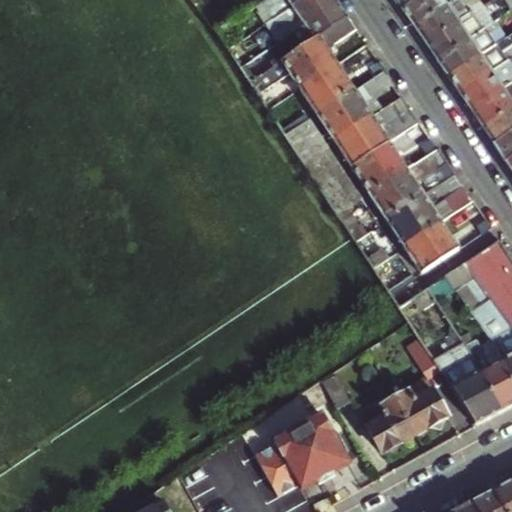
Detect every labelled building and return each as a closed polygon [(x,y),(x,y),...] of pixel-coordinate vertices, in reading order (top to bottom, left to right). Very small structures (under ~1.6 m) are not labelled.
[(268,0),(279,16),(303,0),(268,0)] [(336,0),(303,0),(279,16),(268,23),(280,42),(338,2),(336,0)] [(397,0),(403,9),(416,0),(397,0)] [(416,0),(403,9),(415,26),(448,3),(452,0),(416,0)] [(458,0),(452,0),(448,3),(415,26),(427,43),(472,12),(478,9),(471,0),(462,6),(458,0)] [(493,0),(504,16),(511,10),(511,5),(508,0),(493,0)] [(349,18),(338,2),(280,42),(290,57),(300,50),(349,18)] [(478,9),(472,12),(427,43),(438,60),(484,29),(486,28),(489,25),(478,9)] [(358,31),(349,18),(300,50),(318,76),(338,63),(334,57),(340,53),(335,45),(358,31)] [(450,78),(498,45),(486,28),(484,29),(438,60),(450,78)] [(218,33),(228,49),(242,40),(235,30),(228,34),(225,29),(218,33)] [(511,35),(498,45),(450,78),(461,94),(509,62),(504,54),(511,48),(511,35)] [(241,68),(254,60),(242,40),(228,49),(241,68)] [(318,76),(300,50),(290,57),(264,74),(251,83),(255,89),(262,84),(266,90),(291,74),(300,88),(318,76)] [(264,74),(254,60),(241,68),(251,83),(264,74)] [(461,94),(472,111),(511,84),(511,66),(509,62),(461,94)] [(338,63),(318,76),(337,104),(357,91),(338,63)] [(386,72),(379,63),(369,69),(375,78),(386,72)] [(375,78),(362,87),(370,100),(394,84),(386,72),(375,78)] [(337,104),(318,76),(300,88),(319,117),(337,104)] [(511,84),(472,111),(484,128),(511,109),(511,84)] [(357,91),(337,104),(354,130),(374,116),(357,91)] [(353,168),(371,156),(390,142),(420,122),(403,97),(374,116),(354,130),(336,142),(353,168)] [(319,117),(336,142),(354,130),(337,104),(319,117)] [(495,144),(511,132),(511,109),(484,128),(495,144)] [(283,133),(287,138),(304,127),(310,123),(306,118),(283,133)] [(303,163),(327,147),(323,141),(316,145),(304,127),(287,138),(303,163)] [(390,142),(371,156),(389,183),(438,149),(423,127),(400,143),(409,157),(403,161),(390,142)] [(507,163),(511,159),(511,132),(495,144),(507,163)] [(327,147),(303,163),(306,168),(321,158),(335,180),(345,173),(327,147)] [(389,183),(406,209),(456,175),(438,149),(389,183)] [(389,183),(371,156),(353,168),(371,195),(389,183)] [(306,168),(321,190),(335,180),(321,158),(306,168)] [(335,180),(321,190),(322,192),(335,183),(351,208),(362,200),(345,173),(335,180)] [(442,222),(473,201),(456,175),(406,209),(423,235),(442,222)] [(335,183),(322,192),(338,216),(349,209),(351,208),(335,183)] [(406,209),(389,183),(371,195),(388,220),(406,209)] [(366,235),(349,209),(338,216),(355,242),(366,235)] [(405,247),(423,235),(406,209),(388,220),(405,247)] [(405,247),(422,273),(460,248),(442,222),(423,235),(405,247)] [(511,259),(500,241),(464,265),(511,337),(511,259)] [(511,337),(464,265),(449,274),(444,278),(487,344),(499,363),(511,384),(511,337)] [(388,292),(391,297),(415,281),(411,276),(388,292)] [(426,290),(414,298),(422,311),(435,303),(426,290)] [(433,361),(436,366),(476,427),(501,413),(464,348),(455,334),(442,341),(445,346),(440,349),(443,355),(433,361)] [(433,361),(420,341),(404,350),(421,375),(436,366),(433,361)] [(474,343),(464,348),(501,413),(511,407),(511,384),(499,363),(489,369),(474,343)] [(335,376),(322,384),(336,410),(350,403),(335,376)] [(407,394),(394,401),(414,436),(446,418),(433,394),(430,391),(423,380),(405,390),(407,394)] [(380,405),(361,415),(368,428),(368,430),(381,455),(414,436),(394,401),(381,407),(380,405)] [(334,472),(350,462),(322,415),(274,442),(276,446),(256,458),(279,497),(299,485),(302,490),(316,482),(318,486),(336,475),(334,472)] [(511,511),(511,484),(496,492),(506,511),(511,511)] [(506,511),(496,492),(475,504),(478,511),(506,511)]
